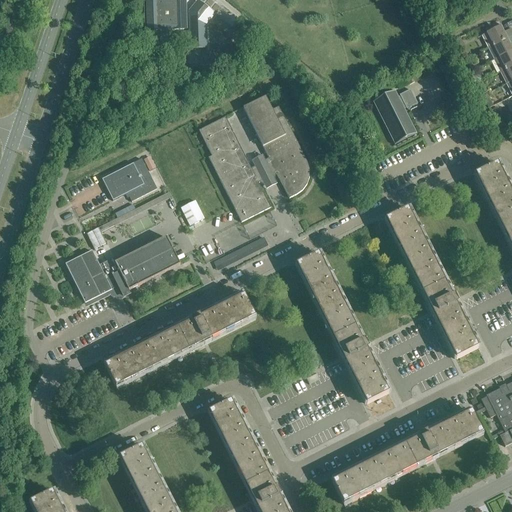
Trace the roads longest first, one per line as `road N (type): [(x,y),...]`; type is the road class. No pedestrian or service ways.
road 1 (residential): [(51,378),(500,150)]
road 2 (residential): [(51,378),(27,333),(35,270),(126,0)]
road 3 (residential): [(286,473),(253,401),(235,388),(60,475)]
road 4 (secondary): [(39,141),(87,0)]
road 5 (secondary): [(60,0),(16,133)]
road 6 (residential): [(286,473),(410,410)]
road 7 (secondary): [(0,258),(39,141)]
